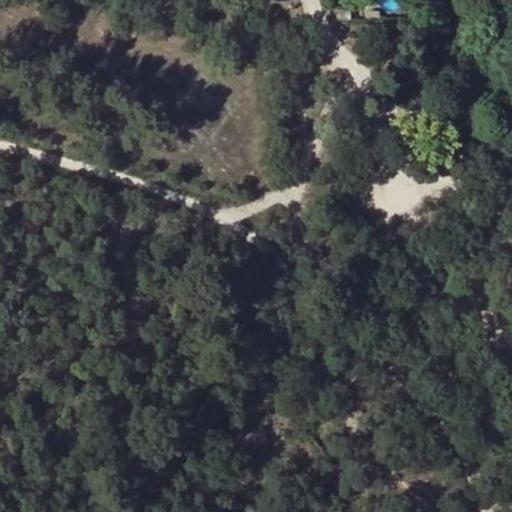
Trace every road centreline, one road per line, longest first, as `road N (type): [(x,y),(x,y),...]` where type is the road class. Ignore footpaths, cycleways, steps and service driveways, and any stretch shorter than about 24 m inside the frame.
road 1 (track): [(347,57),(292,189),(260,207),(228,214),(0,155)]
road 2 (unclassified): [(511,199),(391,161),(381,101),(321,23),(313,0)]
